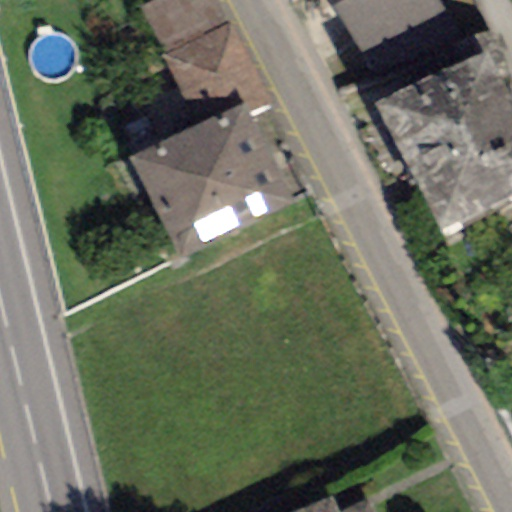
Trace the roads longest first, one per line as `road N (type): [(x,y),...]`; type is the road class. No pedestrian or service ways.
road 1 (unclassified): [(259,0),(510,511)]
road 2 (secondary): [(0,329),(45,511)]
